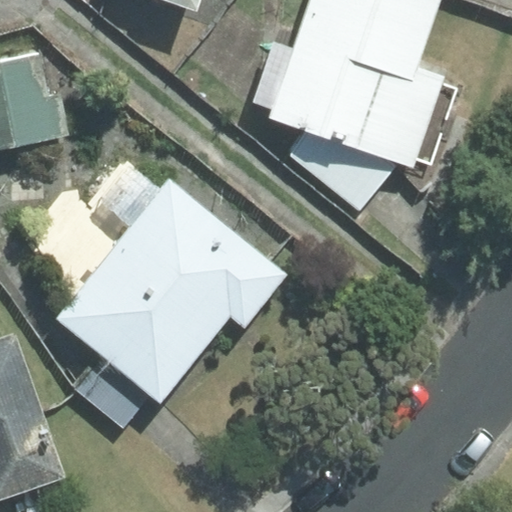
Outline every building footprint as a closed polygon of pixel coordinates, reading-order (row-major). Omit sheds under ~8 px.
[(443,0),(310,0),(267,121),(415,167),(446,69),(423,62),(443,0)] [(45,46),(0,55),(0,142),(74,128),(65,86),(53,88),(45,46)] [(304,133),(289,155),(359,211),(397,165),(304,133)] [(134,216),(60,309),(166,393),(235,307),(250,319),(293,266),(141,145),(104,192),(134,216)] [(0,491),(71,465),(19,323),(0,330),(0,491)]
